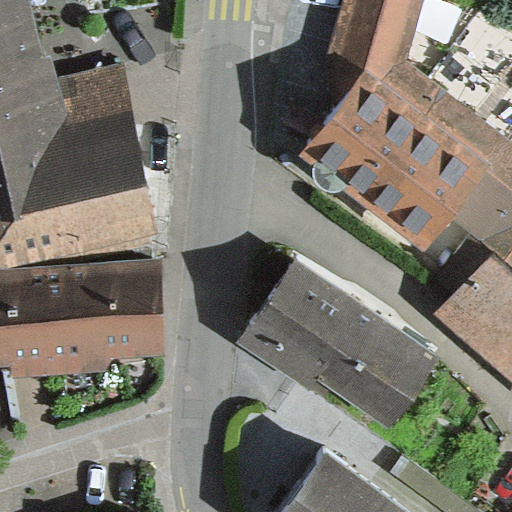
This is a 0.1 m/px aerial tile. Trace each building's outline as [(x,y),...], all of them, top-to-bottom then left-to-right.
[(53,137),(22,0),(0,0),(0,260),(154,226),(130,120),(53,137)] [(418,0),(344,0),(319,77),(341,85),(303,148),(426,243),(449,215),(491,251),(511,268),(511,139),(405,57),(418,0)] [(511,268),(491,251),(436,316),(511,379),(511,268)] [(368,304),(294,256),(243,334),(317,382),(368,304)] [(0,362),(164,353),(160,265),(0,273),(0,362)] [(438,350),(368,304),(317,382),(388,427),(438,350)] [(415,511),(326,446),(279,511),(415,511)]
